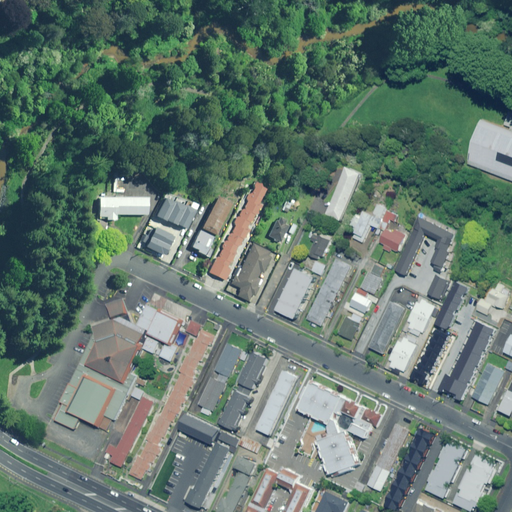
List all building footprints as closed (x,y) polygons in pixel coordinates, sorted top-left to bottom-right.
[(511,173),(511,128),(479,116),(464,156),(511,174),(511,173)] [(365,174),(352,168),(329,214),(342,221),(365,174)] [(123,193),(123,188),(117,188),(117,173),(112,173),(112,193),(123,193)] [(247,179),(241,177),(237,187),(243,189),(247,179)] [(248,201),(239,217),(238,216),(234,225),(236,225),(231,233),(226,241),(225,240),(222,248),(209,272),(226,281),(232,269),(229,267),(237,253),(236,252),(239,246),(241,247),(246,237),(245,237),(261,206),(259,205),(267,188),(256,182),(246,200),(248,201)] [(165,221),(173,202),(163,197),(155,216),(165,221)] [(226,201),(217,197),(201,229),(217,236),(221,227),(220,226),(230,204),(226,201)] [(291,203),(284,201),(282,210),(288,212),(291,203)] [(138,202),(91,203),(91,220),(138,219),(138,202)] [(173,202),(165,221),(176,225),(184,206),(173,202)] [(380,228),(386,231),(391,221),(399,224),(404,216),(385,207),(380,204),(374,216),(359,209),(351,225),(359,229),(355,238),(364,242),(367,238),(373,224),(380,228)] [(184,206),(176,225),(187,230),(195,211),(184,206)] [(268,236),(274,239),(273,241),(277,242),(278,241),(281,242),(290,222),(277,216),(268,236)] [(442,241),(439,247),(441,248),(434,263),(444,267),(459,234),(438,224),(422,217),(398,271),(408,275),(411,269),(422,243),(427,234),(442,241)] [(298,227),(293,224),(289,232),(293,235),(298,227)] [(389,228),(388,232),(382,243),(387,245),(385,249),(392,252),(393,249),(401,253),(409,236),(398,230),(397,232),(389,228)] [(169,245),(173,236),(156,229),(155,231),(151,230),(145,242),(148,244),(146,248),(164,256),(165,254),(168,255),(172,247),(169,245)] [(214,238),(198,230),(191,247),(197,250),(196,252),(210,258),(213,251),(209,249),(214,238)] [(331,250),(328,248),(332,241),(316,233),(312,240),(316,242),(310,255),(322,261),(326,253),(328,254),(331,250)] [(272,253),(253,244),(237,276),(236,275),(231,284),(241,289),(237,296),(249,302),(252,295),(255,296),(259,287),(258,286),(261,280),(257,278),(260,272),(264,274),(271,260),(269,259),(272,253)] [(352,267),(338,259),(308,320),(323,327),(352,267)] [(317,261),(312,271),(322,275),(326,266),(317,261)] [(295,278),(312,286),(316,278),(299,270),(295,278)] [(383,277),(372,271),(371,271),(362,287),(377,295),(385,278),(383,277)] [(450,281),(440,276),(431,294),(441,299),(450,281)] [(290,288),(307,296),(312,286),(295,278),(290,288)] [(470,289),(457,283),(437,325),(449,331),(450,328),(451,329),(458,316),(456,315),(458,311),(460,311),(465,300),(464,299),(466,295),(467,296),(470,289)] [(493,285),(487,301),(484,300),(480,310),(490,314),(493,305),(505,309),(511,292),(505,290),(506,287),(499,284),(498,287),(493,285)] [(285,300),(302,308),(307,296),(290,288),(285,300)] [(374,301),(358,293),(351,306),(367,314),(374,301)] [(132,372),(144,347),(173,360),(180,346),(175,343),(186,319),(161,307),(160,309),(149,303),(139,323),(133,321),(129,307),(125,297),(108,303),(112,313),(114,318),(94,325),(96,331),(62,401),(65,402),(57,419),(76,428),(81,417),(107,430),(113,418),(116,419),(138,375),(132,372)] [(424,333),(431,320),(436,309),(437,307),(422,299),(411,321),(414,323),(409,332),(419,337),(422,332),(424,333)] [(302,308),(285,300),(279,311),(296,319),(302,308)] [(408,309),(395,302),(373,347),(386,354),(408,309)] [(364,318),(355,314),(353,319),(347,317),(340,334),(354,340),(364,318)] [(193,319),(188,330),(199,335),(204,324),(193,319)] [(498,331),(477,321),(450,377),(449,376),(441,392),(463,403),(498,331)] [(221,336),(207,330),(136,477),(150,484),(221,336)] [(412,380),(428,388),(453,338),(439,331),(420,369),(418,367),(412,380)] [(418,346),(406,340),(404,343),(401,341),(392,360),(395,362),(393,365),(406,371),(418,346)] [(247,351),(233,344),(220,371),(234,378),(247,351)] [(275,359),(260,352),(244,385),(259,392),(275,359)] [(506,372),(489,364),(482,379),(481,379),(472,397),(490,406),(506,372)] [(305,378),(291,371),(263,430),(277,437),(305,378)] [(139,377),(137,381),(145,385),(147,381),(139,377)] [(230,386),(216,379),(203,406),(217,413),(230,386)] [(386,417),(322,384),(308,412),(337,427),(343,416),(362,426),(359,433),(374,440),(386,417)] [(136,386),(132,395),(141,399),(145,390),(136,386)] [(511,388),(501,411),(511,416),(511,388)] [(256,399),(243,392),(227,427),(240,433),(256,399)] [(162,403),(149,396),(123,449),(115,445),(111,454),(119,457),(117,463),(130,470),(162,403)] [(416,433),(401,425),(372,485),(387,492),(416,433)] [(362,463),(350,430),(320,440),(332,474),(362,463)] [(263,445),(244,437),(241,445),(259,453),(263,445)] [(478,452),(457,443),(434,492),(454,502),(478,452)] [(239,451),(222,444),(193,504),(210,511),(239,451)] [(434,462),(418,455),(397,497),(414,504),(434,462)] [(481,511),(504,466),(484,456),(461,505),(474,511),(481,511)] [(264,465),(248,458),(242,471),(257,479),(264,465)] [(284,474),(269,467),(247,511),(265,511),(280,482),(295,488),(297,492),(287,511),(304,511),(316,488),(302,482),(305,475),(298,472),(287,466),(284,474)] [(241,511),(257,479),(245,473),(232,500),(228,498),(220,511),(241,511)] [(367,485),(359,481),(355,489),(363,493),(367,485)] [(347,511),(352,502),(329,491),(318,511),(338,511),(339,511),(347,511)] [(446,511),(425,502),(419,511),(446,511)]
